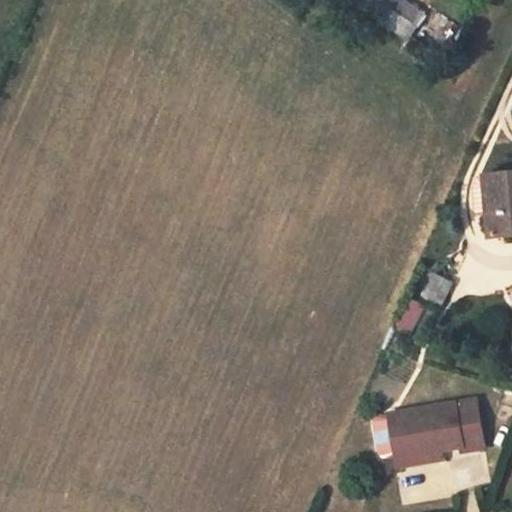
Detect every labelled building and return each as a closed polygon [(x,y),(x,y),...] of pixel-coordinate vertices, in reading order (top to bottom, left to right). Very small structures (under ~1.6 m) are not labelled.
[(348,0),(402,38),(420,13),(399,0),(348,0)] [(511,237),(511,176),(492,178),(479,180),(476,192),(478,217),(490,216),(492,234),(503,233),(504,238),(511,237)] [(444,304),(452,285),(436,276),(427,297),(444,304)] [(417,329),(426,309),(415,305),(406,325),(417,329)] [(487,446),(480,398),(394,410),(400,454),(438,449),(466,444),(466,449),(487,446)] [(439,459),(438,449),(400,454),(402,464),(439,459)]
